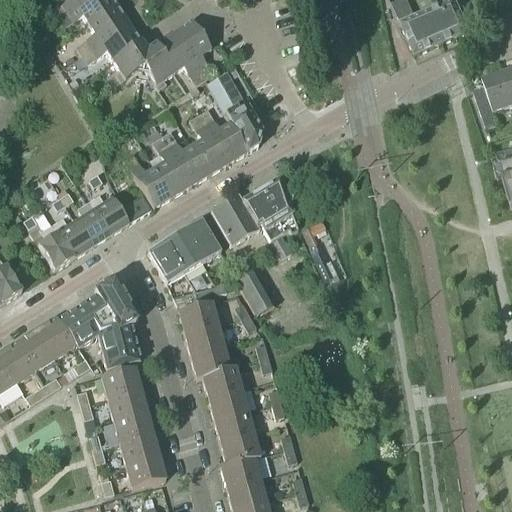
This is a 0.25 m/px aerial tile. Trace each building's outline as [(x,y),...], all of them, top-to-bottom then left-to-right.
[(50,17),(56,26),(95,0),(66,0),(69,4),(50,17)] [(81,22),(87,31),(116,12),(107,0),(95,0),(56,26),(62,35),(81,22)] [(452,43),(438,10),(414,21),(405,1),(391,8),(414,60),(452,43)] [(455,3),(438,10),(452,43),(469,36),(455,3)] [(74,53),(80,62),(128,30),(116,12),(87,31),(93,40),(74,53)] [(190,27),(173,38),(204,86),(212,81),(199,61),(209,55),(190,27)] [(105,58),(112,67),(140,49),(128,30),(80,62),(86,71),(105,58)] [(173,38),(154,50),(173,79),(182,73),(194,92),(204,86),(173,38)] [(134,86),(140,87),(145,56),(140,49),(112,67),(118,77),(114,80),(119,88),(131,81),(134,86)] [(145,56),(140,87),(144,88),(149,84),(157,96),(165,90),(162,86),(173,79),(154,50),(145,56)] [(511,74),(502,78),(511,106),(511,74)] [(223,120),(245,159),(257,152),(260,138),(243,108),(225,78),(204,89),(223,120)] [(511,111),(511,106),(502,78),(481,85),(483,91),(471,95),(485,135),(497,131),(493,118),(511,111)] [(206,116),(197,121),(226,170),(245,159),(228,130),(218,135),(206,116)] [(199,147),(189,152),(207,182),(226,170),(197,121),(187,127),(199,147)] [(169,138),(158,144),(187,194),(207,182),(189,152),(181,158),(169,138)] [(151,175),(168,205),(187,194),(158,144),(150,149),(158,161),(149,167),(153,174),(151,175)] [(168,205),(151,175),(144,180),(132,160),(122,166),(151,215),(168,205)] [(511,165),(492,171),(497,188),(502,187),(510,215),(511,214),(511,165)] [(87,186),(92,194),(101,189),(96,181),(87,186)] [(266,195),(260,198),(283,237),(287,234),(290,239),(296,235),(280,190),(274,188),(266,193),(266,195)] [(256,199),(242,207),(258,234),(261,233),(268,245),(283,237),(260,198),(258,199),(256,199)] [(67,199),(59,204),(64,212),(72,207),(67,199)] [(258,234),(242,207),(237,200),(210,217),(230,251),(258,234)] [(98,201),(87,208),(108,242),(127,230),(111,204),(103,209),(98,201)] [(122,213),(131,228),(149,216),(141,202),(122,213)] [(64,212),(59,204),(51,210),(56,218),(64,212)] [(81,223),(74,228),(90,253),(108,242),(87,208),(76,215),(81,223)] [(22,228),(32,244),(39,238),(44,246),(37,252),(53,277),(71,265),(50,231),(49,232),(39,216),(22,228)] [(61,224),(50,231),(71,265),(90,253),(74,228),(66,232),(61,224)] [(200,225),(182,236),(201,268),(220,258),(200,225)] [(320,231),(302,239),(305,246),(312,243),(323,238),(320,231)] [(182,236),(164,247),(184,279),(201,268),(182,236)] [(269,249),(279,265),(290,258),(280,242),(269,249)] [(184,279),(164,247),(146,258),(165,290),(184,279)] [(316,251),(309,254),(324,287),(332,283),(322,264),(316,251)] [(0,306),(2,309),(20,298),(4,272),(0,274),(0,306)] [(235,287),(255,322),(273,312),(253,277),(235,287)] [(97,342),(99,349),(105,376),(139,367),(130,330),(135,327),(112,286),(93,298),(95,302),(57,326),(74,352),(75,351),(77,354),(81,352),(97,342)] [(223,290),(215,292),(217,300),(225,298),(223,290)] [(215,292),(195,297),(197,305),(217,300),(215,292)] [(197,305),(195,297),(172,304),(175,311),(197,305)] [(177,317),(183,341),(217,332),(210,308),(177,317)] [(233,314),(240,326),(248,322),(241,309),(233,314)] [(248,322),(240,326),(247,338),(255,334),(248,322)] [(55,323),(36,334),(54,364),(74,352),(57,326),(55,323)] [(183,341),(189,362),(222,353),(217,332),(183,341)] [(36,334),(15,348),(34,377),(54,364),(36,334)] [(15,348),(0,357),(0,366),(14,389),(34,377),(15,348)] [(254,353),(258,366),(267,364),(263,350),(254,353)] [(189,362),(194,382),(228,374),(222,353),(189,362)] [(267,364),(258,366),(262,379),(271,377),(267,364)] [(87,370),(84,365),(72,373),(77,381),(89,373),(87,370)] [(0,398),(14,389),(0,366),(0,398)] [(201,384),(207,405),(240,395),(234,373),(228,374),(194,382),(195,385),(201,384)] [(100,383),(106,406),(140,396),(134,374),(100,383)] [(54,384),(43,391),(48,399),(59,392),(54,384)] [(48,399),(43,391),(24,403),(29,411),(48,399)] [(207,405),(213,427),(247,418),(240,395),(207,405)] [(106,406),(112,428),(146,418),(140,396),(106,406)] [(267,398),(270,411),(279,409),(276,396),(267,398)] [(76,400),(79,413),(88,410),(84,397),(76,400)] [(279,409),(270,411),(274,425),(283,422),(279,409)] [(88,410),(79,413),(83,426),(92,424),(88,410)] [(3,416),(0,418),(0,429),(8,424),(3,416)] [(112,428),(118,449),(152,440),(146,418),(112,428)] [(213,427),(219,450),(253,441),(247,418),(213,427)] [(94,432),(85,435),(88,444),(96,441),(94,432)] [(118,449),(124,472),(158,463),(152,440),(118,449)] [(88,444),(91,457),(100,454),(96,441),(88,444)] [(219,472),(219,473),(253,465),(259,463),(253,441),(219,450),(224,470),(219,472)] [(279,444),(283,457),(292,455),(288,441),(279,444)] [(100,454),(91,457),(95,470),(104,468),(100,454)] [(292,455),(283,457),(287,470),(296,468),(292,455)] [(158,463),(124,472),(131,495),(164,486),(158,463)] [(219,473),(225,496),(259,486),(253,465),(219,473)] [(291,486),(294,500),(303,497),(300,484),(291,486)] [(109,486),(100,488),(104,502),(112,500),(109,486)] [(225,496),(229,511),(249,511),(265,508),(259,486),(225,496)] [(303,497),(294,500),(297,511),(301,511),(307,510),(303,497)] [(150,501),(142,503),(144,511),(145,511),(153,510),(150,501)]
